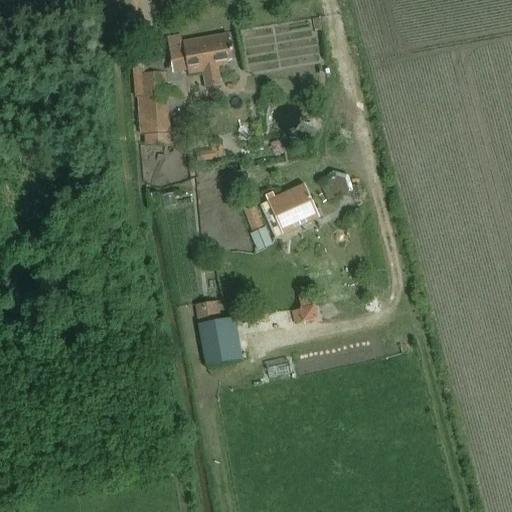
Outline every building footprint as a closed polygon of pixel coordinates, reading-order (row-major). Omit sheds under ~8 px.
[(233,59),(229,36),(182,44),(181,37),(167,39),(172,73),(187,71),(188,76),(203,74),(205,90),(222,88),(219,68),(229,67),(227,60),(233,59)] [(171,147),(167,75),(139,77),(140,100),(138,100),(139,123),(144,123),(145,149),(171,147)] [(328,197),(346,196),(345,178),(327,178),(328,197)] [(306,187),(268,204),(283,237),(321,219),(306,187)] [(218,303),(195,307),(199,327),(221,323),(218,303)]
